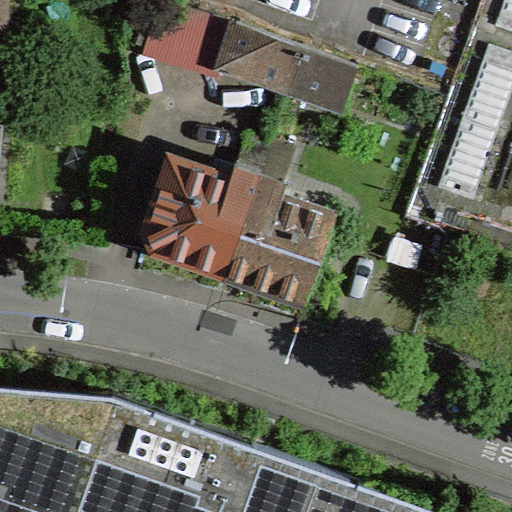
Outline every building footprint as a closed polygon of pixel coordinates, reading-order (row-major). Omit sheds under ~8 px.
[(224,62),(289,85),(303,45),(236,21),(213,13),(167,0),(160,0),(145,46),(145,48),(147,48),(148,47),(169,53),(222,69),(224,62)] [(303,45),(289,85),(343,104),(357,64),(355,63),(303,45)] [(146,224),(154,242),(226,268),(259,171),(270,139),(269,139),(247,132),(236,162),(235,161),(231,173),(171,152),(146,224)] [(285,179),(259,171),(226,268),(306,296),(335,211),(281,191),(285,179)] [(0,511),(72,511),(116,389),(112,388),(0,377),(0,511)] [(469,511),(118,390),(116,389),(72,511),(469,511)]
